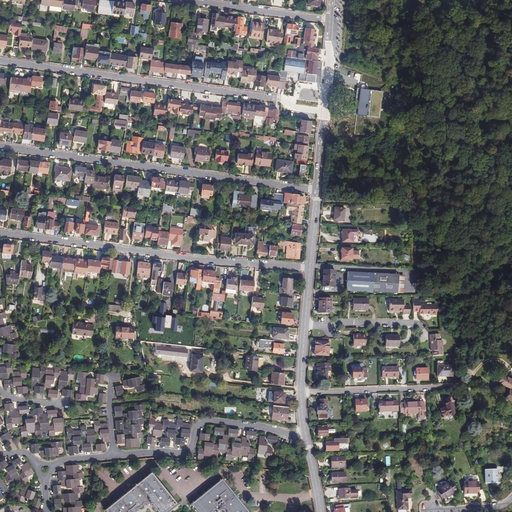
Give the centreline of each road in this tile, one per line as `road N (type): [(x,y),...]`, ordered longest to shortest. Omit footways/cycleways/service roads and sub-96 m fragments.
road 1 (residential): [(325,111),(0,60)]
road 2 (residential): [(316,190),(0,146)]
road 3 (residential): [(309,267),(0,232)]
road 4 (residential): [(305,434),(205,421),(180,452),(113,455)]
road 5 (residential): [(454,386),(301,393)]
road 6 (residential): [(329,20),(179,0)]
road 7 (residential): [(301,393),(309,267)]
